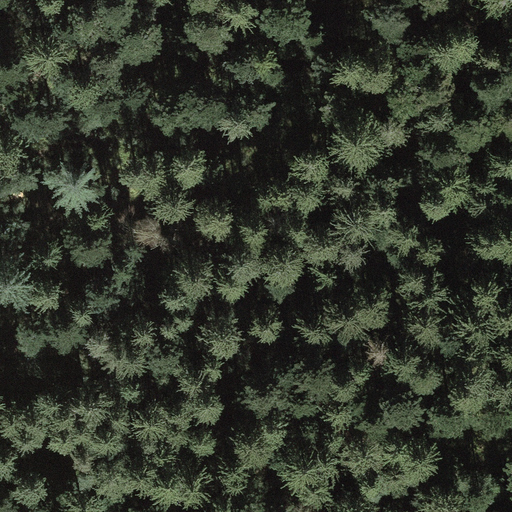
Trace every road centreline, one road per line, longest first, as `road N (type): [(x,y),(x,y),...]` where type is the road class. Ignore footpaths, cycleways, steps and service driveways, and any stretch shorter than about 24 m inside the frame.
road 1 (track): [(0,30),(126,50),(511,147)]
road 2 (track): [(476,511),(511,195)]
